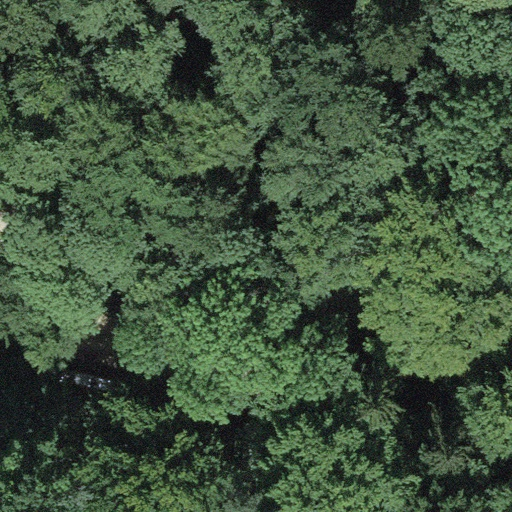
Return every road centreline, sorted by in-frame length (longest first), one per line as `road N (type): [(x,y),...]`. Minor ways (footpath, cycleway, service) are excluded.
road 1 (track): [(0,327),(83,344),(256,314),(456,197),(511,176)]
road 2 (track): [(83,344),(511,439)]
